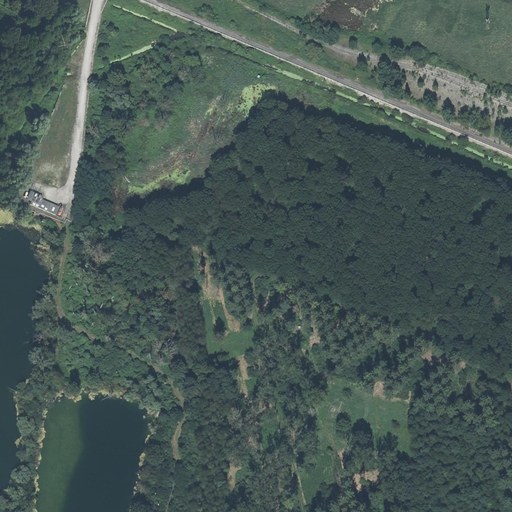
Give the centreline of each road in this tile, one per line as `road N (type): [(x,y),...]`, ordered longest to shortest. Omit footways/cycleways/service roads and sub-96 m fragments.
road 1 (track): [(511,148),(157,0)]
road 2 (track): [(72,190),(61,311)]
